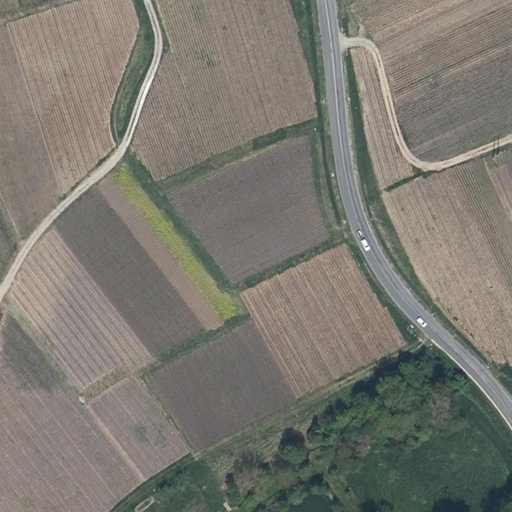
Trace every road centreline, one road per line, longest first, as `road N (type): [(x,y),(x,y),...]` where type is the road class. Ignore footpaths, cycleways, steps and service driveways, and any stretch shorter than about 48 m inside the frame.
road 1 (secondary): [(511,412),(406,301),(360,225),(345,170),(327,0)]
road 2 (track): [(440,335),(157,481),(123,511)]
road 3 (track): [(0,292),(39,230),(132,128),(161,43),(151,0)]
road 4 (track): [(511,138),(447,166),(427,165),(414,158),(401,130),(377,52),(348,42),(335,49)]
